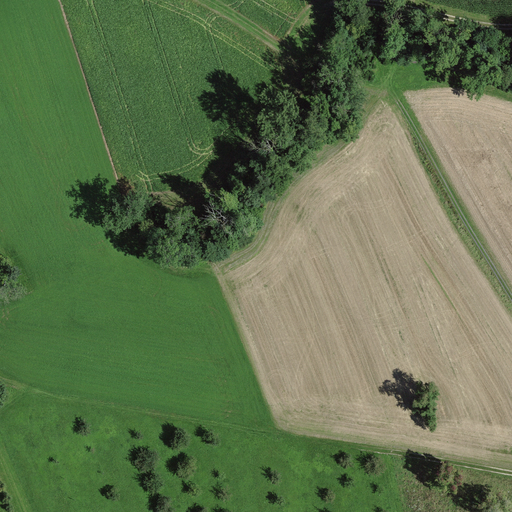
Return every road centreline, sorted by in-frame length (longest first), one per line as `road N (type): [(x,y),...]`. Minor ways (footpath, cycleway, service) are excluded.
road 1 (track): [(511,300),(399,103),(277,46)]
road 2 (track): [(277,46),(331,3),(349,1),(511,28)]
road 3 (track): [(511,472),(330,441)]
